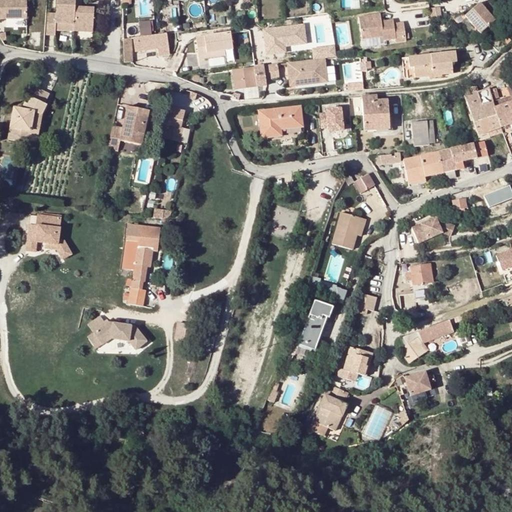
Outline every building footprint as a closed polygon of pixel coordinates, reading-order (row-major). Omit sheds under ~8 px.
[(26,0),(0,0),(0,19),(27,19),(26,0)] [(57,0),(56,13),(47,13),(46,35),(55,36),(55,31),(56,20),(74,21),(73,32),(93,33),(94,9),(81,8),(81,0),(57,0)] [(482,1),(467,15),(482,31),(496,19),(500,22),(506,17),(490,0),(485,5),(482,1)] [(380,14),(359,17),(361,39),(382,36),(383,40),(395,39),(395,42),(406,41),(403,23),(394,24),(393,20),(381,22),(380,14)] [(56,20),(55,31),(73,32),(74,21),(56,20)] [(141,20),(141,34),(153,34),(153,21),(141,20)] [(305,24),(265,29),(267,54),(308,50),(305,24)] [(168,33),(157,34),(160,56),(171,54),(168,33)] [(231,33),(197,37),(198,49),(208,47),(208,52),(226,50),(233,49),(231,33)] [(128,38),(119,39),(119,62),(129,62),(128,38)] [(208,47),(198,49),(199,60),(226,56),(226,50),(208,52),(208,47)] [(453,63),(457,63),(456,52),(409,58),(410,68),(414,68),(416,78),(454,74),(453,63)] [(303,61),(289,63),(291,86),(328,82),(326,59),(320,59),(303,61)] [(279,77),(278,64),(265,65),(265,66),(267,79),(279,77)] [(254,67),(233,70),(236,90),(237,90),(256,87),(257,87),(267,86),(267,79),(265,66),(254,67)] [(31,128),(39,129),(41,116),(47,105),(45,104),(49,94),(37,88),(29,104),(26,110),(22,109),(14,108),(12,121),(8,139),(24,142),(29,142),(29,141),(31,128)] [(487,119),(479,92),(477,88),(469,88),(471,95),(466,96),(475,123),(487,119)] [(496,109),(490,90),(479,92),(487,119),(498,115),(496,109)] [(377,97),(363,97),(365,131),(377,130),(377,128),(390,127),(388,101),(378,101),(377,97)] [(511,124),(511,103),(496,109),(498,115),(502,128),(511,124)] [(121,129),(111,127),(106,149),(116,151),(118,141),(139,146),(147,112),(126,107),(121,129)] [(174,141),(180,143),(184,129),(182,128),(183,121),(179,120),(172,119),(174,110),(174,109),(166,107),(162,124),(167,125),(164,141),(173,144),(174,141)] [(300,108),(260,112),(263,137),(282,136),(281,132),(281,129),(286,128),(302,126),(300,108)] [(180,111),(174,110),(172,119),(179,120),(180,111)] [(326,114),(318,115),(319,129),(327,128),(327,133),(341,132),(339,110),(325,111),(326,114)] [(502,128),(498,115),(487,119),(491,131),(499,128),(501,133),(504,132),(502,128)] [(491,131),(487,119),(475,123),(479,135),(491,131)] [(430,146),(429,130),(428,122),(413,124),(415,147),(430,146)] [(31,128),(29,141),(36,142),(39,129),(31,128)] [(190,130),(184,129),(180,143),(187,144),(190,130)] [(139,146),(118,141),(116,151),(138,156),(139,146)] [(465,147),(468,161),(477,158),(488,156),(485,142),(477,144),(465,147)] [(465,147),(451,150),(456,170),(465,168),(464,162),(468,161),(465,147)] [(456,170),(451,150),(440,153),(444,173),(446,172),(455,170),(456,170)] [(409,181),(426,177),(444,173),(440,153),(404,161),(409,181)] [(400,154),(392,155),(393,164),(402,162),(400,154)] [(392,155),(380,156),(382,165),(393,164),(392,155)] [(380,156),(370,158),(375,166),(382,165),(380,156)] [(488,156),(477,158),(479,165),(487,163),(488,164),(490,164),(489,156),(488,156)] [(455,170),(446,172),(448,180),(456,178),(455,170)] [(370,177),(369,175),(355,182),(361,193),(375,186),(370,177)] [(426,177),(409,181),(410,187),(427,184),(426,177)] [(506,184),(481,194),(485,206),(510,196),(506,184)] [(350,192),(344,188),(337,199),(344,203),(350,192)] [(452,199),(441,202),(442,209),(454,207),(456,214),(467,212),(464,199),(453,202),(452,199)] [(356,236),(361,219),(342,213),(333,244),(353,250),(356,236)] [(57,216),(37,214),(36,225),(29,224),(27,243),(37,244),(37,243),(46,243),(46,249),(55,250),(56,250),(58,251),(64,259),(74,254),(67,244),(66,242),(64,241),(63,240),(59,240),(62,215),(57,214),(57,216)] [(366,220),(361,219),(356,236),(362,237),(366,220)] [(437,220),(412,230),(419,245),(443,236),(451,239),(456,229),(437,220)] [(160,229),(128,225),(127,241),(138,242),(134,269),(133,280),(128,303),(137,305),(138,299),(142,282),(145,282),(147,267),(149,249),(153,250),(157,250),(160,229)] [(122,268),(134,269),(138,242),(127,241),(122,268)] [(36,252),(37,244),(27,243),(26,251),(36,252)] [(511,250),(496,257),(502,271),(511,267),(511,250)] [(431,265),(412,267),(413,274),(406,275),(407,281),(413,280),(414,285),(433,283),(431,265)] [(344,301),(347,293),(330,288),(328,295),(344,301)] [(377,298),(363,295),(360,308),(374,311),(377,298)] [(145,308),(146,306),(147,300),(138,299),(137,305),(137,307),(145,308)] [(315,301),(301,340),(313,345),(323,316),(329,318),(333,307),(315,301)] [(222,303),(205,302),(204,323),(219,324),(222,303)] [(94,333),(107,324),(101,316),(89,325),(94,333)] [(402,337),(405,345),(418,336),(423,343),(454,331),(449,320),(402,337)] [(110,322),(95,333),(103,345),(112,338),(129,341),(136,350),(147,341),(135,326),(110,322)] [(195,327),(179,323),(175,339),(191,343),(195,327)] [(468,331),(455,335),(460,348),(473,344),(468,331)] [(103,345),(95,333),(89,337),(96,349),(103,345)] [(405,345),(400,349),(409,363),(428,350),(423,343),(418,336),(405,345)] [(301,340),(298,347),(311,351),(313,345),(301,340)] [(358,375),(365,377),(367,367),(366,367),(370,354),(350,348),(344,371),(340,369),(338,377),(356,382),(358,375)] [(373,355),(370,354),(366,367),(367,367),(365,377),(367,377),(373,355)] [(425,372),(405,378),(410,395),(430,390),(429,384),(435,382),(433,376),(427,378),(425,372)] [(279,384),(275,382),(267,400),(274,403),(278,392),(276,392),(279,384)] [(348,394),(323,382),(320,387),(325,389),(322,395),(325,396),(311,430),(318,433),(321,425),(328,428),(335,431),(346,406),(344,405),(348,394)] [(377,406),(365,431),(377,437),(390,412),(377,406)] [(400,419),(403,426),(407,424),(409,422),(407,417),(402,418),(400,419)] [(321,425),(318,433),(324,436),(328,428),(321,425)]
